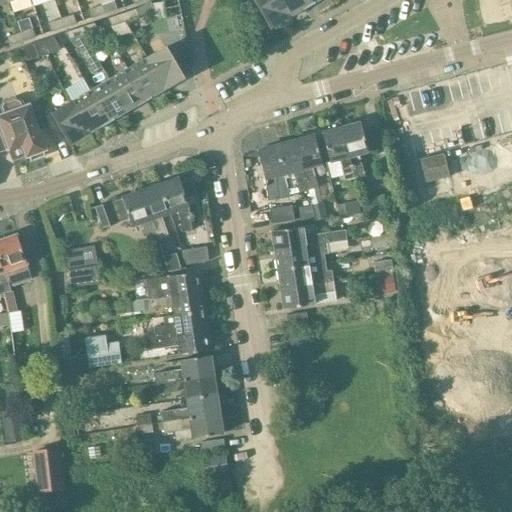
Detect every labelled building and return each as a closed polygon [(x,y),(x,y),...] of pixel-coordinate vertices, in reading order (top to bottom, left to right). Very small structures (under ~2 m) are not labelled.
[(249,0),(244,3),(252,17),(262,12),(271,27),(290,16),(280,0),(249,0)] [(305,0),(280,0),(290,16),(309,5),(305,0)] [(117,10),(114,1),(101,5),(104,14),(117,10)] [(154,19),(166,17),(163,3),(152,5),(154,19)] [(89,9),(92,18),(104,14),(101,5),(89,9)] [(139,17),(136,9),(122,13),(125,22),(139,17)] [(108,18),(111,26),(125,22),(122,13),(108,18)] [(76,24),(73,14),(60,19),(63,28),(76,24)] [(51,32),(63,28),(60,19),(48,23),(51,32)] [(94,23),(80,27),(83,36),(97,31),(94,23)] [(69,40),(83,36),(80,27),(66,32),(69,40)] [(32,28),(19,32),(22,42),(35,37),(32,28)] [(7,37),(10,46),(22,42),(19,32),(7,37)] [(53,37),(35,43),(39,57),(60,50),(53,37)] [(39,57),(35,43),(20,48),(26,61),(39,57)] [(166,47),(147,58),(164,89),(184,78),(166,47)] [(147,58),(128,69),(146,100),(164,89),(147,58)] [(128,69),(109,80),(127,111),(146,100),(128,69)] [(127,111),(109,80),(90,91),(108,121),(127,111)] [(108,121),(90,91),(72,102),(89,132),(108,121)] [(15,99),(4,103),(1,107),(4,114),(0,115),(0,124),(13,160),(26,155),(27,157),(29,156),(31,161),(45,156),(43,151),(46,150),(29,105),(24,107),(21,101),(15,99)] [(52,113),(70,143),(89,132),(72,102),(52,113)] [(360,123),(342,128),(355,178),(365,176),(359,155),(368,153),(360,123)] [(323,133),(330,162),(339,160),(345,181),(355,178),(342,128),(323,133)] [(308,190),(318,187),(313,166),(323,164),(313,136),(296,140),(308,190)] [(292,172),(299,192),(308,190),(296,140),(277,145),(284,174),(292,172)] [(268,200),(279,199),(276,176),(284,174),(277,145),(258,150),(266,178),(268,200)] [(181,231),(192,230),(189,206),(179,178),(161,184),(170,212),(178,209),(181,231)] [(159,240),(168,236),(161,215),(170,212),(161,184),(142,190),(159,240)] [(141,221),(148,243),(159,240),(142,190),(123,196),(123,198),(110,203),(110,202),(94,207),(101,228),(130,219),(132,224),(141,221)] [(360,200),(363,213),(386,209),(383,196),(360,200)] [(322,202),(312,205),(312,206),(316,220),(326,218),(322,202)] [(360,213),(358,202),(344,203),(346,215),(360,213)] [(294,220),(292,205),(269,208),(271,223),(294,220)] [(312,206),(305,207),(299,208),(302,222),(316,220),(312,206)] [(303,226),(273,230),(276,250),(328,243),(346,240),(345,230),(326,232),(314,234),(312,225),(303,227),(303,226)] [(16,234),(0,239),(0,258),(10,287),(31,280),(26,263),(27,263),(16,234)] [(386,234),(369,236),(371,249),(389,246),(386,234)] [(328,243),(276,250),(279,270),(325,263),(324,254),(329,253),(328,243)] [(184,249),(186,264),(208,261),(206,246),(184,249)] [(163,257),(167,272),(181,270),(176,253),(163,257)] [(0,290),(10,287),(0,258),(0,290)] [(391,259),(373,261),(375,275),(392,272),(391,259)] [(325,263),(279,270),(282,288),(333,280),(331,271),(326,272),(325,263)] [(67,269),(70,288),(98,284),(96,265),(67,269)] [(199,271),(169,275),(170,276),(147,279),(148,287),(150,298),(202,292),(199,271)] [(395,293),(393,274),(373,277),(377,295),(395,293)] [(333,280),(282,288),(285,309),(314,305),(312,294),(334,291),(333,280)] [(174,306),(176,315),(205,311),(202,292),(150,298),(151,309),(174,306)] [(154,327),(155,337),(156,338),(207,331),(205,311),(176,315),(163,316),(164,326),(154,327)] [(308,324),(306,312),(285,315),(287,327),(308,324)] [(312,343),(309,327),(287,331),(289,346),(312,343)] [(57,332),(58,369),(84,368),(84,355),(70,356),(69,331),(57,332)] [(147,338),(148,349),(180,345),(182,354),(210,350),(207,331),(156,338),(155,337),(147,338)] [(85,338),(88,367),(121,363),(118,342),(106,343),(105,336),(85,338)] [(155,373),(157,384),(214,377),(211,356),(182,360),(183,369),(155,373)] [(318,384),(316,372),(294,375),(296,387),(318,384)] [(187,389),(188,399),(216,395),(214,377),(157,384),(158,393),(187,389)] [(103,403),(121,400),(119,389),(107,391),(101,392),(103,403)] [(297,391),(300,412),(323,409),(321,389),(297,391)] [(160,411),(162,422),(219,414),(216,395),(188,399),(189,407),(160,411)] [(194,437),(222,433),(219,414),(162,422),(164,432),(192,428),(194,437)] [(135,434),(152,432),(151,424),(133,426),(135,434)] [(199,442),(201,451),(224,447),(223,438),(199,442)] [(64,490),(59,447),(32,451),(36,493),(64,490)] [(226,453),(201,457),(201,460),(194,461),(194,469),(227,463),(226,453)] [(204,478),(229,474),(227,463),(194,469),(195,476),(204,475),(204,478)] [(208,479),(209,489),(231,486),(229,476),(208,479)] [(232,495),(231,486),(209,489),(210,498),(232,495)]
